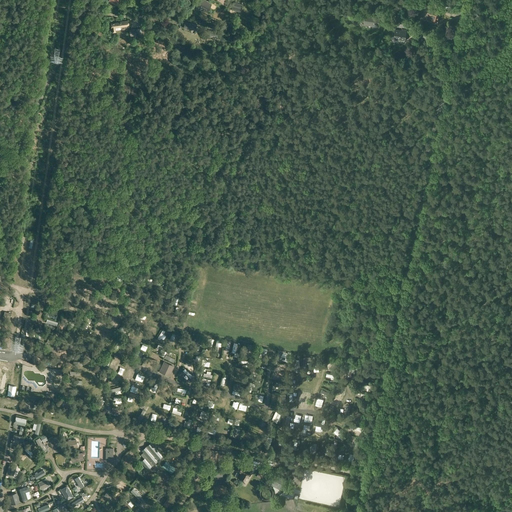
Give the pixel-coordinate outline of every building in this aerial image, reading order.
[(206,2),(202,0),(196,0),(194,3),(208,10),(211,4),(206,1),(206,2)] [(240,12),(242,4),(234,2),(231,9),(240,12)] [(429,16),(428,16),(427,21),(432,22),(432,20),(438,22),(441,12),(434,10),(434,11),(430,10),(429,16)] [(115,28),(120,27),(129,26),(128,20),(121,21),(121,22),(111,23),(111,28),(112,28),(112,32),(115,32),(115,30),(115,28)] [(184,27),(196,30),(197,24),(185,22),(184,27)] [(141,28),(136,29),(136,28),(129,29),(130,36),(137,35),(136,33),(139,33),(139,34),(142,34),(141,28)] [(406,33),(401,32),(401,31),(395,30),(394,37),(400,38),(399,39),(405,40),(406,33)] [(147,335),(152,337),(156,330),(150,328),(147,335)] [(119,338),(113,348),(116,350),(123,340),(119,338)] [(200,339),(194,347),(197,349),(200,345),(203,340),(200,339)] [(170,376),(175,365),(164,361),(159,371),(170,376)] [(185,369),(183,371),(191,379),(193,376),(185,369)] [(8,393),(15,394),(16,386),(9,385),(8,393)] [(164,405),(172,407),(173,400),(165,399),(164,405)] [(238,418),(246,419),(248,409),(239,408),(238,418)] [(143,409),(138,418),(141,420),(146,411),(143,409)] [(16,416),(15,423),(26,425),(27,419),(16,416)] [(337,428),(335,430),(339,434),(343,437),(345,435),(337,428)] [(39,437),(36,439),(41,449),(44,447),(42,442),(40,440),(39,437)] [(53,437),(49,439),(53,448),(57,446),(54,441),(53,438),(53,437)] [(69,441),(64,442),(66,449),(78,447),(77,439),(72,440),(71,439),(69,440),(69,441)] [(154,446),(151,443),(149,444),(142,450),(143,452),(140,455),(144,458),(140,461),(148,470),(162,456),(154,446)] [(27,447),(25,450),(33,457),(35,455),(31,451),(30,450),(28,448),(27,447)] [(70,454),(71,462),(84,460),(82,452),(70,454)] [(128,463),(135,458),(132,454),(125,460),(128,463)] [(144,467),(140,462),(134,467),(139,471),(144,467)] [(16,465),(10,463),(6,475),(12,477),(16,465)] [(249,471),(239,465),(237,470),(242,473),(239,478),(246,481),(250,473),(248,472),(249,471)] [(222,468),(209,470),(210,477),(223,476),(222,468)] [(36,474),(34,475),(37,479),(46,474),(43,470),(38,473),(36,474)] [(289,482),(270,473),(266,482),(285,491),(289,482)] [(78,476),(75,478),(81,488),(84,486),(78,476)] [(38,481),(42,488),(49,484),(46,478),(38,481)] [(118,479),(116,482),(123,487),(125,488),(126,489),(128,486),(118,479)] [(24,501),(28,500),(26,492),(30,491),(29,486),(20,489),(24,501)] [(67,499),(73,496),(67,486),(61,489),(67,499)] [(133,488),(130,491),(139,499),(142,496),(133,488)] [(63,501),(66,499),(61,489),(58,490),(63,501)] [(162,490),(156,499),(160,502),(166,493),(162,490)] [(107,492),(104,495),(114,503),(117,500),(107,492)] [(16,493),(6,495),(9,505),(19,502),(16,493)] [(83,496),(71,504),(73,507),(80,503),(82,501),(85,500),(83,496)] [(169,496),(164,505),(167,507),(171,501),(172,499),(173,498),(169,496)] [(124,499),(120,502),(129,511),(132,507),(131,507),(128,503),(124,499)]
